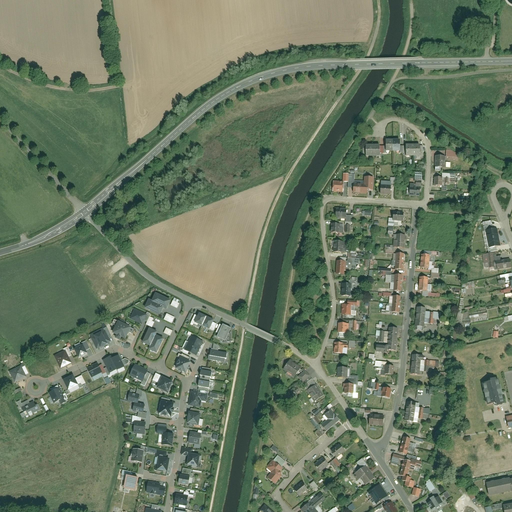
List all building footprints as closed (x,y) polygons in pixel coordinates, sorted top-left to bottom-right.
[(386,151),(400,151),(399,141),(386,141),(386,151)] [(420,156),(420,146),(406,146),(406,156),(420,156)] [(366,156),(380,156),(380,147),(366,147),(366,156)] [(433,154),(432,167),(443,167),(443,158),(456,158),(457,149),(444,149),(443,155),(433,154)] [(330,178),(329,190),(341,191),(342,181),(345,181),(346,172),(339,172),(339,179),(330,178)] [(350,186),(350,191),(365,192),(365,190),(371,190),(372,175),(361,175),(360,179),(352,178),(352,172),(346,172),(345,181),(345,186),(350,186)] [(431,174),(431,185),(443,185),(443,181),(453,181),(453,175),(431,174)] [(377,183),(376,193),(388,194),(388,186),(393,186),(393,176),(387,176),(386,183),(377,183)] [(404,184),(404,194),(418,194),(418,179),(412,179),(412,184),(404,184)] [(344,207),(332,207),(331,219),(341,220),(349,220),(351,221),(351,214),(343,214),(344,207)] [(384,220),(384,227),(391,228),(391,224),(400,224),(401,212),(389,211),(388,220),(384,220)] [(329,222),(328,231),(340,232),(341,230),(348,230),(349,220),(341,220),(341,223),(329,222)] [(492,229),(490,221),(481,223),(487,254),(497,252),(496,248),(498,247),(495,228),(492,229)] [(404,233),(392,232),(391,243),(382,242),(382,250),(391,251),(391,245),(403,245),(404,233)] [(331,240),(331,252),(346,252),(346,255),(353,255),(353,248),(346,248),(346,244),(340,244),(340,240),(331,240)] [(436,254),(436,250),(426,249),(426,253),(419,253),(418,267),(428,268),(428,272),(436,272),(437,264),(427,263),(428,253),(436,254)] [(401,253),(393,252),(392,268),(400,268),(401,253)] [(495,270),(511,268),(510,259),(494,261),(494,254),(482,256),(483,262),(488,261),(489,268),(494,268),(495,270)] [(333,259),(332,273),(341,274),(342,267),(357,268),(358,255),(353,255),(346,255),(345,260),(333,259)] [(511,284),(511,274),(510,275),(509,271),(497,273),(498,277),(502,276),(502,281),(506,280),(507,285),(511,284)] [(398,289),(399,274),(388,274),(387,288),(398,289)] [(427,278),(418,278),(417,290),(426,291),(427,278)] [(348,283),(338,282),(338,294),(347,295),(348,283)] [(396,312),(398,294),(386,293),(387,288),(381,288),(380,293),(387,294),(386,302),(383,302),(382,311),(396,312)] [(511,299),(511,298),(511,288),(503,291),(504,295),(510,294),(511,299)] [(172,303),(157,295),(153,303),(150,302),(146,311),(161,318),(165,310),(168,311),(172,303)] [(340,301),(339,312),(353,314),(354,299),(344,298),(344,301),(340,301)] [(171,307),(178,310),(181,305),(179,304),(180,302),(175,299),(171,307)] [(423,329),(425,309),(414,308),(413,328),(423,329)] [(470,323),(487,320),(485,310),(468,313),(470,323)] [(148,314),(147,316),(135,311),(131,321),(143,326),(145,323),(148,324),(150,318),(152,315),(148,314)] [(440,313),(429,312),(428,324),(432,324),(432,318),(440,319),(440,313)] [(209,330),(214,321),(199,314),(195,323),(209,330)] [(164,322),(173,326),(176,319),(167,315),(164,322)] [(153,323),(155,320),(150,318),(148,324),(146,327),(150,329),(144,345),(152,349),(150,352),(158,356),(164,341),(158,338),(159,334),(153,331),(156,324),(153,323)] [(344,322),(335,321),(335,332),(343,332),(344,322)] [(118,338),(117,341),(121,343),(123,340),(127,342),(132,330),(119,323),(114,336),(118,338)] [(233,331),(220,326),(217,335),(220,336),(218,340),(221,341),(219,344),(224,346),(225,343),(228,344),(232,344),(233,331)] [(395,327),(386,326),(386,330),(375,329),(373,340),(379,341),(379,344),(373,343),(372,350),(382,351),(382,349),(392,350),(395,327)] [(173,333),(167,329),(165,335),(171,338),(173,333)] [(99,336),(92,340),(98,351),(101,350),(101,351),(109,347),(109,345),(112,344),(106,332),(105,333),(104,330),(97,333),(99,336)] [(203,342),(192,337),(189,343),(186,342),(182,349),(196,356),(203,342)] [(344,347),(345,342),(344,342),(333,341),(332,352),(338,352),(339,346),(344,347)] [(89,356),(85,347),(81,349),(79,345),(75,347),(77,350),(75,351),(80,360),(89,356)] [(220,348),(215,345),(214,352),(211,352),(210,362),(227,364),(228,354),(219,353),(220,348)] [(73,357),(68,349),(64,351),(65,353),(55,358),(62,371),(73,365),(70,359),(73,357)] [(365,359),(372,360),(373,353),(366,352),(365,359)] [(421,354),(409,353),(408,373),(417,374),(417,368),(432,369),(433,359),(421,358),(421,354)] [(192,364),(189,363),(191,360),(183,356),(183,357),(180,356),(178,360),(181,361),(176,370),(188,376),(192,364)] [(123,362),(119,358),(114,360),(113,358),(103,362),(112,378),(119,375),(120,376),(127,372),(125,368),(129,366),(131,363),(126,361),(123,362)] [(383,362),(372,360),(371,365),(378,366),(376,374),(389,376),(391,366),(383,364),(383,362)] [(282,371),(293,378),(294,376),(303,382),(310,377),(289,361),(282,371)] [(98,365),(88,370),(93,380),(102,375),(105,380),(109,378),(103,367),(100,368),(98,365)] [(346,367),(334,365),(333,376),(344,378),(346,367)] [(152,376),(148,374),(149,373),(136,367),(131,378),(143,383),(142,386),(146,389),(152,376)] [(23,369),(21,368),(10,373),(16,384),(27,379),(27,377),(29,376),(26,368),(23,369)] [(189,407),(202,410),(203,403),(208,404),(208,399),(219,400),(219,395),(208,394),(209,391),(211,391),(212,385),(211,385),(212,381),(213,381),(213,374),(212,374),(212,371),(203,369),(203,372),(202,372),(201,379),(202,379),(201,382),(199,382),(198,389),(200,389),(199,394),(192,393),(189,407)] [(74,377),(64,382),(70,393),(80,388),(80,386),(82,385),(83,387),(87,385),(83,377),(76,380),(74,377)] [(315,407),(326,399),(310,377),(303,382),(305,384),(302,386),(312,400),(311,401),(315,407)] [(175,384),(164,379),(158,391),(170,396),(175,384)] [(485,404),(501,401),(497,379),(480,382),(485,404)] [(387,396),(389,388),(374,386),(375,382),(367,381),(366,388),(374,389),(373,394),(387,396)] [(341,382),(341,392),(350,393),(350,382),(341,382)] [(52,394),(50,395),(52,399),(48,400),(52,407),(61,404),(62,407),(68,404),(67,402),(69,401),(66,396),(64,397),(59,388),(51,392),(52,394)] [(144,393),(138,390),(137,396),(135,396),(135,393),(132,391),(129,404),(135,405),(134,413),(139,414),(139,419),(142,420),(147,421),(148,415),(145,415),(146,407),(140,405),(141,399),(142,399),(144,393)] [(172,401),(163,399),(160,417),(172,420),(173,416),(175,416),(176,411),(174,411),(174,406),(172,405),(172,401)] [(417,401),(404,400),(403,409),(401,409),(400,414),(402,414),(402,421),(411,422),(412,416),(427,418),(428,407),(416,406),(417,401)] [(21,411),(22,410),(24,415),(21,416),(23,420),(39,412),(35,403),(30,405),(29,402),(22,405),(21,403),(18,404),(21,411)] [(382,426),(383,414),(368,412),(368,410),(363,410),(363,408),(357,407),(357,411),(362,411),(361,416),(365,417),(365,424),(382,426)] [(324,433),(340,420),(331,409),(323,415),(327,419),(318,426),(324,433)] [(200,412),(192,410),(191,414),(190,414),(188,426),(200,429),(200,428),(203,428),(204,421),(201,420),(202,416),(200,416),(200,412)] [(511,414),(503,417),(504,420),(505,424),(507,432),(511,430),(511,414)] [(133,426),(135,426),(134,435),(145,436),(147,424),(142,423),(142,420),(139,419),(133,417),(133,426)] [(316,427),(321,423),(316,417),(312,421),(316,427)] [(168,426),(159,426),(158,434),(160,435),(158,446),(174,448),(175,436),(173,435),(173,432),(170,431),(168,431),(168,426)] [(300,448),(312,441),(310,436),(306,438),(301,428),(294,432),(298,439),(296,440),(300,448)] [(201,447),(202,436),(207,437),(207,433),(199,432),(198,434),(191,433),(190,446),(201,447)] [(408,437),(400,435),(395,454),(400,455),(404,456),(404,454),(415,457),(417,449),(412,448),(413,442),(407,440),(408,437)] [(336,442),(327,448),(334,457),(343,451),(336,442)] [(145,453),(134,451),(132,462),(142,465),(145,453)] [(168,454),(158,452),(157,459),(160,459),(158,472),(169,474),(171,461),(167,460),(168,454)] [(265,477),(273,484),(285,469),(279,465),(284,459),(276,452),(263,468),(269,473),(265,477)] [(190,464),(202,467),(204,455),(192,453),(190,464)] [(416,496),(419,487),(411,485),(413,480),(407,478),(408,474),(404,473),(406,468),(410,469),(411,465),(418,467),(420,460),(404,456),(400,455),(395,475),(400,476),(399,480),(402,481),(401,485),(409,487),(408,494),(416,496)] [(321,456),(311,464),(317,472),(327,465),(331,469),(336,465),(330,458),(325,462),(321,456)] [(362,484),(373,476),(359,457),(353,461),(358,467),(349,474),(355,481),(358,478),(362,484)] [(182,474),(180,484),(192,486),(194,476),(182,474)] [(507,477),(483,483),(486,495),(508,490),(509,492),(511,491),(511,478),(507,479),(507,477)] [(290,489),(295,495),(308,484),(312,488),(316,485),(310,478),(303,485),(299,481),(290,489)] [(420,482),(426,491),(433,487),(427,478),(420,482)] [(140,481),(128,479),(125,491),(137,493),(140,481)] [(162,486),(149,483),(147,495),(166,498),(167,490),(162,489),(162,486)] [(385,496),(378,485),(365,493),(373,504),(385,496)] [(317,492),(297,509),(299,511),(330,511),(333,510),(330,507),(324,511),(319,511),(312,503),(320,497),(317,492)] [(178,493),(176,503),(189,505),(191,495),(178,493)] [(426,511),(441,503),(434,493),(426,498),(428,502),(422,506),(426,511)] [(511,511),(511,501),(500,504),(501,511),(511,511)] [(271,511),(272,511),(262,502),(253,511),(271,511)] [(378,502),(373,506),(376,511),(380,509),(382,511),(393,511),(394,511),(387,502),(382,506),(378,502)]
